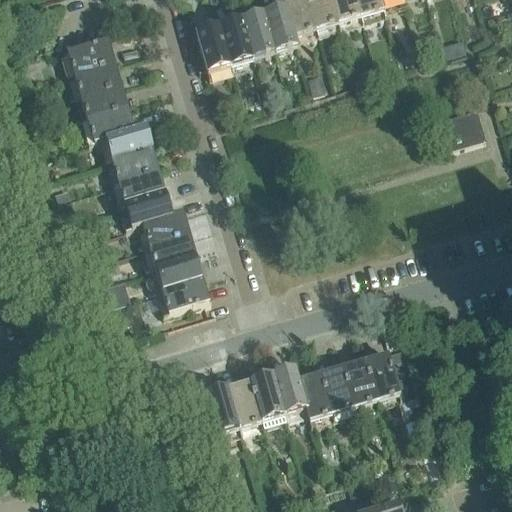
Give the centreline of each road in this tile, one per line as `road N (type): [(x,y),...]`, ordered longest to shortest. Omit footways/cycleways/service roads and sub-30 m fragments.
road 1 (residential): [(268,336),(169,0)]
road 2 (residential): [(138,373),(79,343),(11,159)]
road 3 (residential): [(268,336),(511,268)]
road 4 (residential): [(138,373),(183,511)]
road 5 (residential): [(138,373),(268,336)]
